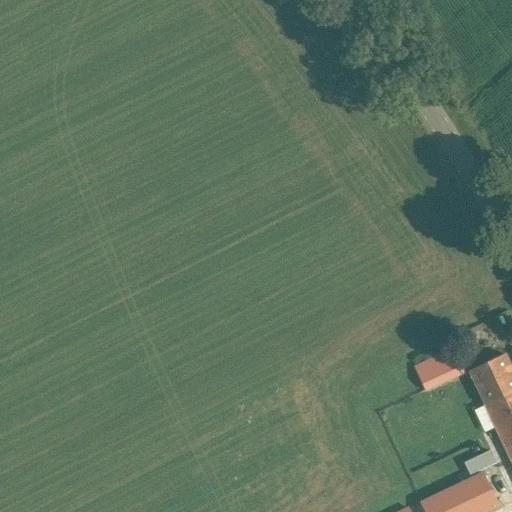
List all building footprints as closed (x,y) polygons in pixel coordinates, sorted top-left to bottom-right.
[(415,365),(427,391),(465,374),(453,348),(415,365)] [(511,367),(506,355),(470,372),(498,432),(511,425),(511,367)] [(511,425),(498,432),(511,461),(511,425)] [(478,457),(483,468),(496,462),(490,451),(478,457)] [(482,474),(420,504),(423,511),(491,511),(499,508),(498,506),(494,499),(482,474)]
